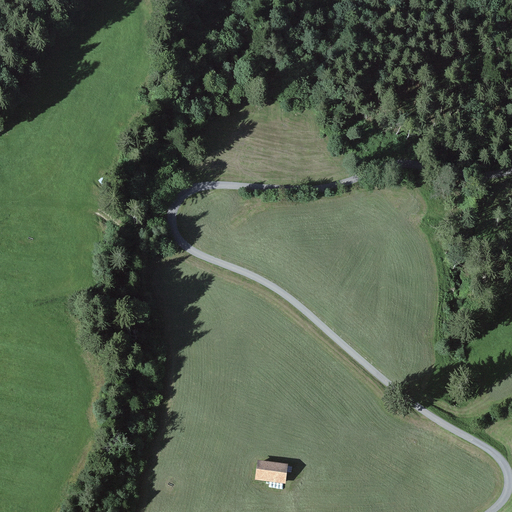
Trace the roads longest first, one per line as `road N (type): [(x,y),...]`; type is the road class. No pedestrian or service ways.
road 1 (track): [(511,170),(466,177),(396,163),(338,186),(213,185),(192,188),(169,212),(182,245),(269,283),(430,418),(494,453),(508,486),(491,511)]
road 2 (track): [(169,212),(132,233),(104,212),(56,204)]
